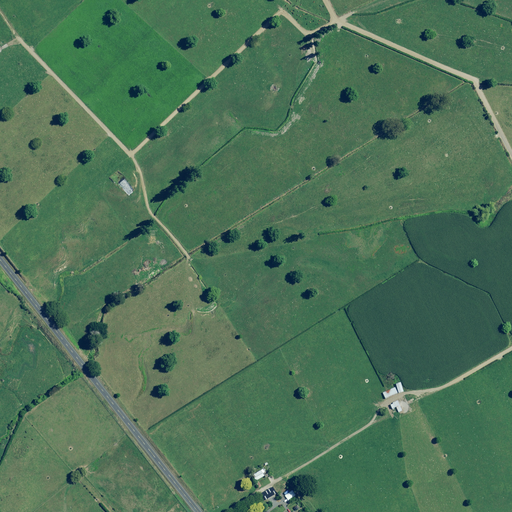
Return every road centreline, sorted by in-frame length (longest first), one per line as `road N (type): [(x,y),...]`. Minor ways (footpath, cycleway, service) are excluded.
road 1 (track): [(221,511),(358,428),(390,398),(449,382),(511,346)]
road 2 (tertiary): [(0,258),(198,511)]
road 3 (track): [(511,156),(474,83),(335,21),(324,0)]
